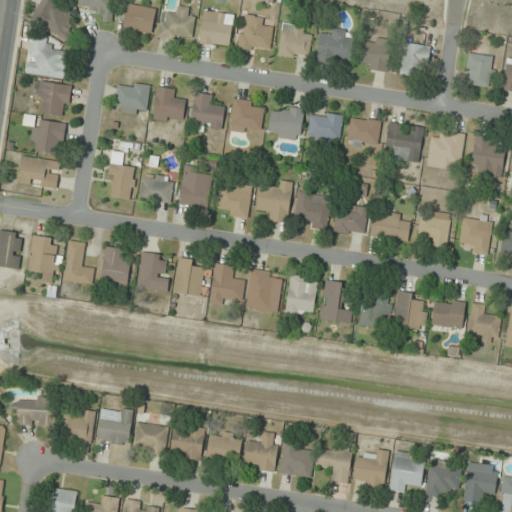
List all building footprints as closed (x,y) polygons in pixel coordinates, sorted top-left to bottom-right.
[(66,39),(76,16),(57,7),(60,0),(42,0),(32,24),(66,39)] [(79,0),(79,10),(103,10),(103,21),(113,21),(112,0),(79,0)] [(123,29),(152,33),(156,8),(127,4),(123,29)] [(162,13),(159,36),(190,41),(195,9),(176,6),(175,14),(162,13)] [(234,14),(204,11),(200,43),(230,47),(234,14)] [(238,47),(270,53),(274,29),(264,27),(265,18),(244,14),(238,47)] [(304,34),(305,26),(282,23),(279,55),(309,59),(311,35),(304,34)] [(353,32),(332,29),(331,36),(320,34),(317,57),(349,62),(353,32)] [(65,78),(68,52),(50,50),(51,39),(31,36),(27,73),(65,78)] [(361,69),(390,69),(390,43),(361,43),(361,69)] [(428,75),(429,45),(400,44),(399,74),(428,75)] [(465,84),(491,87),(495,56),(469,53),(465,84)] [(511,59),(507,59),(503,88),(511,89),(511,59)] [(72,86),(42,81),(36,112),(66,117),(72,86)] [(145,115),(150,87),(120,81),(114,110),(145,115)] [(185,100),(175,99),(176,89),(157,87),(153,119),(183,123),(185,100)] [(225,107),(214,105),(216,95),(196,93),(191,125),(222,130),(225,107)] [(230,130),(261,134),(265,103),(234,99),(230,130)] [(269,136),(300,141),(305,110),(273,106),(269,136)] [(307,138),(339,143),(344,116),(312,111),(307,138)] [(349,146),(379,146),(379,119),(349,119),(349,146)] [(64,122),(34,121),(33,153),(63,154),(64,122)] [(394,149),(393,159),(418,163),(424,128),(390,123),(386,148),(394,149)] [(459,171),(465,135),(442,131),(441,138),(431,137),(427,166),(459,171)] [(479,174),(502,177),(506,150),(494,148),(495,138),(475,135),(471,164),(480,165),(479,174)] [(109,198),(133,199),(134,165),(125,164),(125,152),(110,151),(109,198)] [(20,184),(57,189),(61,161),(23,156),(20,184)] [(208,211),(212,178),(203,176),(204,168),(184,165),(179,207),(208,211)] [(175,179),(144,173),(139,200),(170,205),(175,179)] [(293,182),(275,180),(275,188),(260,186),(257,210),(268,211),(267,220),(289,223),(293,182)] [(217,212),(248,218),(254,188),(223,182),(217,212)] [(331,197),(298,194),(295,223),(328,227),(331,197)] [(337,209),(334,231),(364,235),(368,208),(347,205),(347,210),(337,209)] [(371,235),(407,242),(412,217),(376,211),(371,235)] [(451,215),(423,211),(419,236),(430,237),(429,245),(446,248),(451,215)] [(488,254),(492,218),(464,215),(460,242),(470,243),(469,252),(488,254)] [(511,228),(504,228),(502,257),(511,257),(511,228)] [(0,266),(19,268),(22,233),(0,230),(0,266)] [(28,271),(43,273),(42,282),(53,284),(59,247),(52,246),(53,238),(34,235),(28,271)] [(92,284),(95,267),(85,265),(88,243),(69,241),(64,280),(92,284)] [(101,280),(127,285),(131,260),(122,258),(123,249),(107,246),(101,280)] [(138,287),(166,291),(170,256),(142,252),(138,287)] [(174,292),(201,297),(207,264),(180,259),(174,292)] [(210,303),(231,306),(231,299),(242,301),(245,278),(234,276),(235,266),(216,263),(210,303)] [(274,271),(252,268),(246,307),(278,312),(282,282),(273,280),(274,271)] [(286,313),(313,316),(317,278),(290,275),(286,313)] [(321,319),(351,324),(353,306),(345,305),(348,283),(326,280),(321,319)] [(387,329),(392,294),(365,290),(360,325),(387,329)] [(399,293),(393,326),(423,332),(429,298),(399,293)] [(465,303),(435,300),(432,326),(462,329),(465,303)] [(498,342),(501,316),(484,314),(486,305),(472,303),(467,338),(498,342)] [(55,425),(55,398),(17,398),(17,425),(55,425)] [(130,445),(134,410),(102,406),(97,440),(130,445)] [(90,444),(97,413),(78,409),(76,416),(66,414),(61,437),(90,444)] [(165,454),(168,426),(137,422),(134,450),(165,454)] [(172,456),(202,458),(204,428),(174,427),(172,456)] [(248,440),(245,467),(275,471),(279,434),(262,432),(260,442),(248,440)] [(240,461),(243,436),(211,433),(208,457),(240,461)] [(318,468),(331,470),(329,480),(348,483),(353,452),(322,447),(318,468)] [(312,476),(314,450),(284,448),(281,474),(312,476)] [(369,457),(357,456),(354,482),(384,487),(389,451),(370,449),(369,457)] [(390,489),(409,492),(410,483),(421,484),(425,462),(415,461),(416,453),(396,450),(390,489)] [(427,495),(448,498),(449,489),(459,490),(462,465),(431,461),(427,495)] [(464,501),(483,503),(484,493),(495,494),(499,467),(469,463),(464,501)] [(511,498),(511,509),(511,508),(511,474),(504,474),(502,494),(511,495),(511,498)] [(47,511),(75,511),(78,492),(51,489),(47,511)] [(99,505),(87,503),(85,511),(117,511),(119,498),(100,495),(99,505)] [(159,511),(161,506),(127,500),(124,511),(159,511)]
